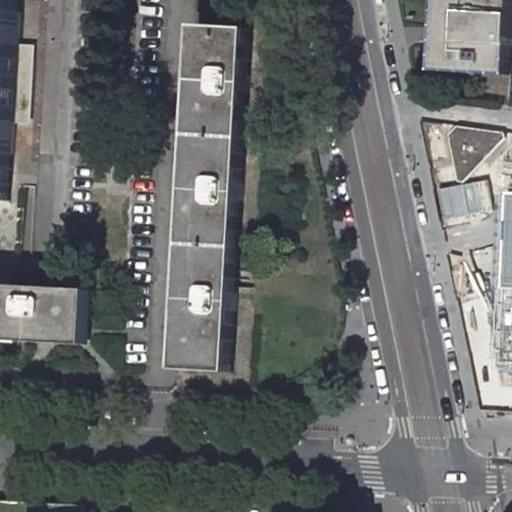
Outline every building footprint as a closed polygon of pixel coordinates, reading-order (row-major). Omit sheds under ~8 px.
[(0,0),(0,85),(32,88),(34,46),(27,46),(20,45),(24,0),(0,0)] [(511,0),(441,0),(441,27),(433,27),(433,49),(440,49),(440,76),(511,79),(511,0)] [(253,29),(185,27),(182,79),(175,192),(174,198),(168,300),(164,369),(234,373),(242,223),(253,29)] [(22,123),(30,124),(32,88),(0,85),(0,198),(11,199),(16,123),(22,123)] [(0,340),(88,345),(90,345),(93,292),(0,286),(0,340)]
